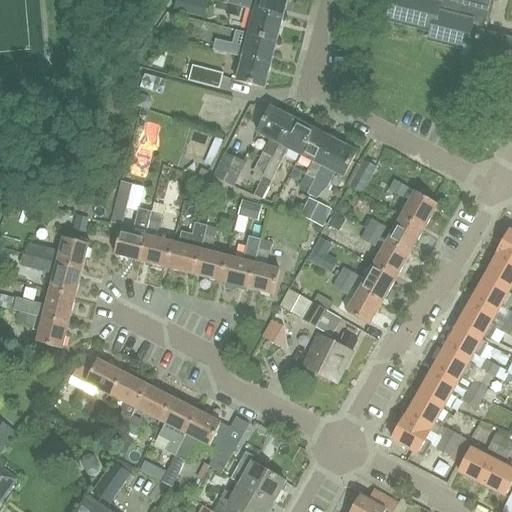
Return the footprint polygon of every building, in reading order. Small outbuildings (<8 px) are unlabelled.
[(176,0),(174,10),(196,15),(200,0),(198,0),(176,0)] [(287,0),(258,0),(257,0),(225,0),(225,4),(229,5),(242,8),(241,9),(255,12),(255,11),(283,19),(287,0)] [(511,1),(511,0),(502,0),(490,11),(511,34),(511,1)] [(394,24),(439,32),(437,43),(464,48),(470,14),(398,2),(394,24)] [(216,9),(226,12),(227,5),(218,3),(216,9)] [(239,18),(241,9),(242,8),(229,5),(227,15),(239,18)] [(249,35),(277,42),(283,19),(255,11),(255,12),(249,35)] [(511,34),(490,11),(473,27),(501,57),(511,47),(511,34)] [(243,58),(271,65),(277,42),(249,35),(243,58)] [(219,40),(216,51),(230,54),(233,44),(219,40)] [(265,89),(271,65),(243,58),(237,81),(265,89)] [(193,66),(189,81),(220,89),(224,74),(193,66)] [(140,89),(162,95),(166,80),(144,74),(140,89)] [(138,105),(150,109),(152,101),(149,96),(141,93),(138,105)] [(255,173),(263,177),(294,119),(272,108),(258,134),(270,141),(254,172),(255,173)] [(288,150),(301,157),(315,130),(294,119),(263,177),(260,182),(254,196),(263,200),(288,150)] [(309,192),(317,178),(322,168),(336,141),(315,130),(301,157),(312,163),(309,168),(300,186),(309,192)] [(322,168),(317,178),(326,183),(329,186),(335,174),(342,178),(356,152),(336,141),(322,168)] [(214,178),(234,187),(246,163),(225,153),(214,178)] [(349,187),(363,195),(378,168),(364,161),(349,187)] [(255,173),(253,179),(260,182),(263,177),(255,173)] [(401,217),(425,230),(438,206),(415,193),(393,180),(388,190),(410,202),(401,217)] [(306,207),(301,217),(320,227),(329,211),(311,200),(306,207)] [(262,206),(242,201),(238,216),(258,222),(262,206)] [(301,217),(306,207),(298,203),(292,215),(301,217)] [(339,209),(340,213),(344,215),(348,214),(351,210),(349,205),(345,203),(341,204),(339,209)] [(167,270),(174,244),(157,239),(165,206),(155,204),(153,212),(140,263),(167,270)] [(122,225),(126,212),(115,209),(111,223),(122,225)] [(115,256),(140,263),(153,212),(142,210),(137,234),(122,230),(115,256)] [(337,230),(344,219),(334,213),(327,224),(337,230)] [(77,216),(74,227),(85,230),(88,219),(77,216)] [(425,230),(401,217),(392,234),(387,241),(411,254),(425,230)] [(371,220),(366,229),(381,237),(386,230),(387,228),(371,220)] [(179,245),(174,244),(167,270),(194,276),(207,227),(196,224),(193,235),(182,232),(179,245)] [(381,237),(366,229),(365,231),(356,226),(352,232),(352,234),(376,248),(378,247),(382,250),(374,265),(397,278),(411,254),(387,241),(381,238),(381,237)] [(218,230),(207,227),(194,276),(221,283),(230,250),(223,248),(222,256),(214,254),(216,246),(214,245),(218,230)] [(511,233),(510,232),(497,255),(498,255),(511,263),(511,233)] [(248,290),(261,241),(251,238),(244,261),(231,258),(233,251),(230,250),(221,283),(223,284),(224,289),(234,291),(238,287),(248,290)] [(333,245),(321,238),(315,249),(327,256),(333,245)] [(26,257),(83,269),(89,246),(63,239),(60,252),(29,244),(26,256),(26,257)] [(261,241),(248,290),(273,296),(280,270),(266,267),(271,243),(261,241)] [(26,257),(26,256),(24,255),(21,267),(54,275),(50,292),(75,298),(83,269),(26,257)] [(511,293),(511,263),(498,255),(485,279),(511,293)] [(397,278),(374,265),(365,281),(336,264),(331,274),(337,278),(354,287),(359,292),(361,289),(384,302),(397,278)] [(354,287),(337,278),(332,288),(348,296),(354,287)] [(511,312),(508,310),(511,302),(511,293),(485,279),(472,302),(511,324),(511,312)] [(361,289),(359,292),(347,313),(370,326),(384,302),(361,289)] [(288,291),(280,306),(293,313),(301,298),(288,291)] [(75,298),(50,292),(46,306),(16,299),(13,311),(19,312),(19,313),(68,325),(75,298)] [(0,295),(0,296),(0,307),(13,311),(16,299),(0,295)] [(326,311),(327,312),(332,303),(318,295),(313,303),(326,311)] [(511,324),(472,302),(459,325),(483,339),(484,338),(490,341),(497,329),(511,337),(511,324)] [(302,320),(316,328),(326,311),(313,303),(311,303),(302,320)] [(62,350),(68,325),(19,313),(16,322),(33,326),(32,331),(39,333),(37,344),(62,350)] [(483,339),(459,325),(446,348),(476,366),(475,368),(495,378),(496,377),(503,382),(504,381),(510,384),(511,379),(511,362),(507,371),(501,369),(480,358),(487,345),(481,342),(483,339)] [(317,338),(303,368),(337,384),(356,342),(343,336),(338,348),(317,338)] [(469,378),(475,368),(476,366),(446,348),(433,372),(456,385),(467,392),(483,400),(491,404),(498,393),(489,389),(489,390),(469,378)] [(110,397),(123,373),(98,361),(93,371),(79,364),(72,377),(96,389),(110,397)] [(140,376),(129,370),(126,375),(123,373),(110,397),(126,405),(118,420),(115,426),(115,428),(124,432),(125,432),(133,416),(136,410),(135,410),(147,386),(137,381),(140,376)] [(419,395),(443,408),(444,406),(451,410),(459,396),(452,392),(456,385),(433,372),(419,395)] [(147,416),(160,422),(172,399),(147,386),(135,410),(136,410),(147,416)] [(92,395),(82,390),(75,404),(85,409),(92,395)] [(483,400),(467,392),(465,394),(462,401),(477,409),(483,400)] [(443,408),(419,395),(406,418),(429,431),(434,423),(441,427),(448,414),(442,410),(443,408)] [(172,399),(160,422),(165,425),(158,438),(170,444),(165,453),(173,457),(196,412),(172,399)] [(485,417),(511,423),(511,409),(488,404),(485,417)] [(196,412),(173,457),(175,458),(185,463),(196,441),(209,448),(221,424),(196,412)] [(125,432),(124,432),(112,456),(122,461),(135,437),(144,421),(133,416),(125,432)] [(429,431),(406,418),(393,440),(424,458),(431,445),(451,457),(451,459),(459,464),(465,452),(441,438),(429,431)] [(460,472),(483,484),(495,460),(497,456),(506,440),(509,434),(481,422),(478,426),(496,435),(485,456),(472,449),(460,472)] [(445,429),(441,438),(465,452),(470,442),(460,437),(461,436),(455,433),(445,429)] [(506,440),(497,456),(506,460),(511,449),(511,442),(506,440)] [(220,446),(215,456),(209,466),(221,474),(234,453),(220,446)] [(242,484),(273,502),(285,482),(255,464),(258,460),(246,453),(231,480),(241,485),(242,484)] [(98,473),(99,468),(95,457),(90,454),(84,457),(82,463),(87,473),(92,475),(98,473)] [(167,473),(162,482),(172,487),(185,463),(175,458),(167,473)] [(511,485),(511,468),(495,460),(483,484),(507,496),(511,485)] [(94,493),(111,505),(131,476),(113,463),(94,493)] [(0,501),(16,480),(0,468),(0,501)] [(152,477),(162,482),(167,473),(157,468),(152,477)] [(267,511),(273,502),(242,484),(241,485),(235,497),(225,492),(220,499),(213,511),(267,511)] [(396,511),(400,505),(376,491),(370,501),(362,496),(353,511),(396,511)] [(110,511),(88,496),(76,511),(110,511)]
